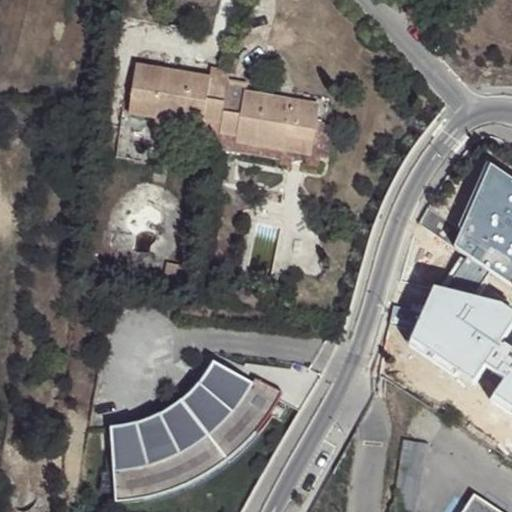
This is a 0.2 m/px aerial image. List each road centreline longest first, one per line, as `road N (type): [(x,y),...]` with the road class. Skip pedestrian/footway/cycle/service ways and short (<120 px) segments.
road 1 (unclassified): [(272,511),(361,342),(408,198),(447,136),(476,108)]
road 2 (unclassified): [(374,0),(476,108)]
